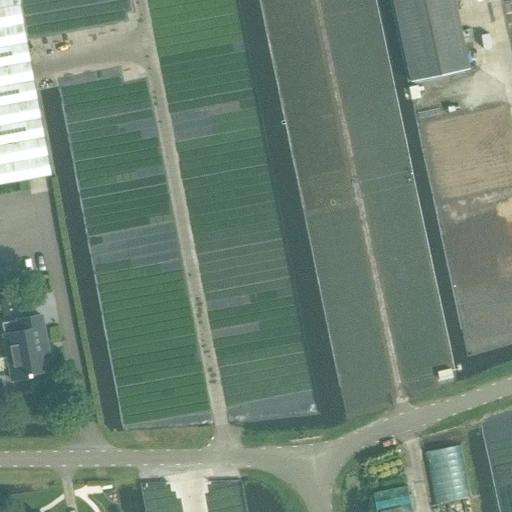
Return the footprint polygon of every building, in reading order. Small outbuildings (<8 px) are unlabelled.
[(393,0),(411,82),(469,69),(453,0),(393,0)] [(19,3),(0,7),(0,184),(48,176),(51,176),(35,91),(19,3)] [(407,88),(410,101),(420,99),(417,86),(407,88)] [(43,371),(40,355),(48,354),(41,316),(18,321),(2,323),(4,335),(12,381),(32,377),(31,373),(43,371)] [(436,373),(438,382),(451,379),(449,369),(436,373)]
